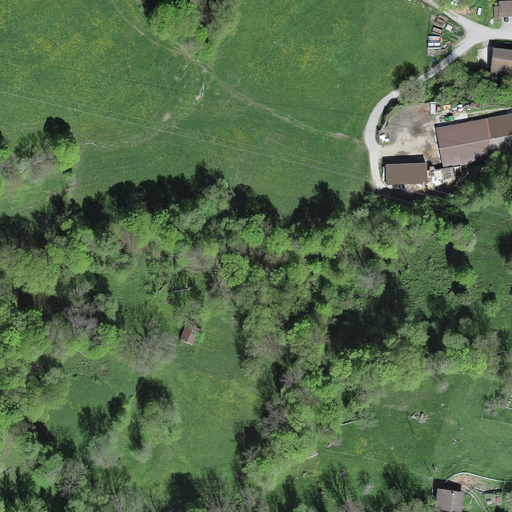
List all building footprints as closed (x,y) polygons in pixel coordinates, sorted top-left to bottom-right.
[(511,1),(486,2),(487,19),(511,17),(511,1)] [(511,52),(487,50),(483,79),(511,82),(511,52)] [(511,118),(511,113),(430,128),(437,170),(511,156),(511,118)] [(386,164),(387,181),(425,180),(425,163),(386,164)] [(193,342),(199,329),(187,324),(182,338),(193,342)] [(441,488),(437,508),(459,511),(462,492),(441,488)]
